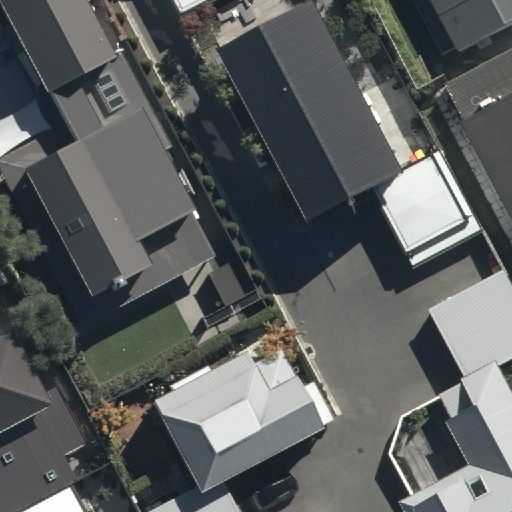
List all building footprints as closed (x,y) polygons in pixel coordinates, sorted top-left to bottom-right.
[(0,0),(0,3),(62,116),(0,150),(0,176),(69,302),(105,282),(117,305),(213,252),(130,101),(98,119),(71,71),(111,49),(84,0),(0,0)] [(170,0),(177,11),(198,0),(170,0)] [(511,0),(432,0),(458,48),(511,18),(511,0)] [(296,11),(230,46),(253,90),(245,94),(282,163),(292,157),(320,210),(370,184),(381,204),(363,214),(395,272),(480,226),(438,146),(402,166),(336,42),(318,52),(296,11)] [(511,47),(447,81),(466,117),(459,121),(511,220),(511,47)] [(433,308),(485,405),(457,420),(479,461),(396,505),(400,511),(511,511),(511,389),(499,365),(511,358),(511,282),(505,269),(433,308)] [(265,328),(148,391),(194,482),(138,511),(241,511),(222,476),(331,417),(311,379),(296,386),(265,328)] [(0,511),(9,511),(91,470),(51,392),(38,398),(4,331),(0,332),(0,511)]
